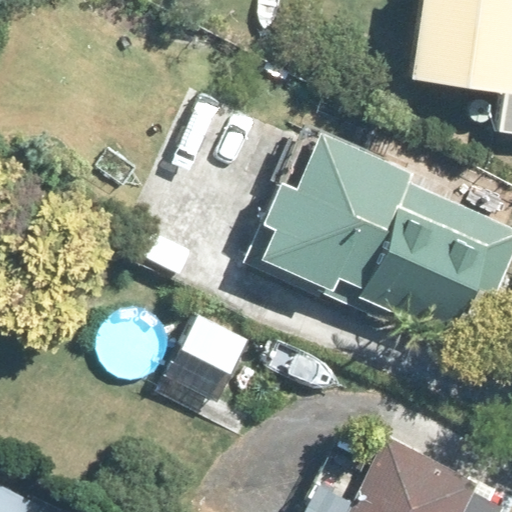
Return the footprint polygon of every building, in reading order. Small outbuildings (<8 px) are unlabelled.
[(511,0),(429,0),(417,97),(506,109),(502,141),(511,142),(511,0)] [(420,184),(304,135),(298,148),(288,145),(271,187),(278,190),(243,270),(386,331),(391,321),(448,346),(470,296),(496,307),(511,272),(511,234),(416,191),(420,184)] [(198,312),(177,345),(233,380),(252,347),(198,312)] [(482,495),(390,447),(373,481),(338,464),(320,499),(344,511),(492,511),(497,502),(482,495)] [(0,511),(26,511),(0,498),(0,511)]
